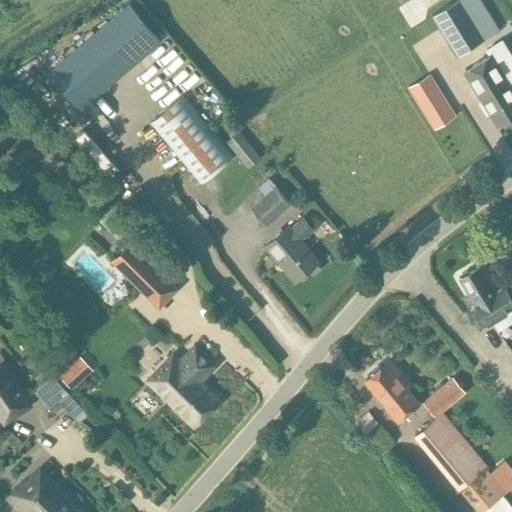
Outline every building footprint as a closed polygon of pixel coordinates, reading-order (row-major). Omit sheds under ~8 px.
[(455,0),(432,14),(458,57),(501,30),(482,0),(455,0)] [(163,39),(130,1),(47,70),(81,109),(163,39)] [(486,115),(490,113),(498,126),(511,117),(511,87),(509,83),(511,81),(511,56),(501,39),(487,47),(492,55),(465,72),(482,100),(479,102),(486,115)] [(428,119),(430,118),(449,106),(449,105),(442,93),(429,73),(408,87),(420,107),(428,119)] [(150,124),(200,185),(234,155),(184,95),(150,124)] [(262,157),(239,130),(226,141),(248,168),(262,157)] [(250,208),(267,226),(291,204),(267,178),(257,188),(264,195),(250,208)] [(265,245),(296,282),(309,271),(314,276),(321,269),(317,264),(320,261),(302,240),(315,231),(303,217),(291,227),(289,225),(265,245)] [(111,261),(143,293),(166,268),(134,237),(111,261)] [(493,323),(497,331),(511,322),(511,300),(504,286),(495,291),(481,266),(460,279),(475,305),(472,307),(484,328),(493,323)] [(146,379),(194,424),(219,398),(200,380),(216,362),(195,343),(179,360),(171,353),(146,379)] [(7,359),(6,360),(1,352),(0,352),(0,418),(4,424),(33,405),(28,396),(31,394),(7,359)] [(364,380),(399,421),(420,403),(407,388),(411,385),(389,359),(364,380)] [(422,404),(435,417),(466,391),(453,376),(422,404)] [(444,411),(414,436),(462,494),(492,472),(444,411)] [(7,497),(21,511),(92,511),(58,475),(52,480),(40,467),(7,497)]
